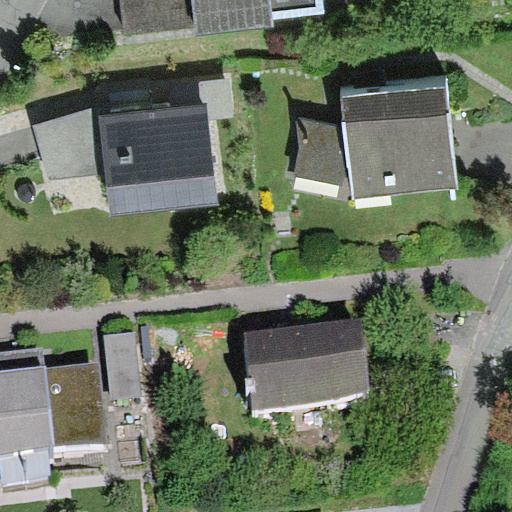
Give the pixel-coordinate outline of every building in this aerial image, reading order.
[(127,0),(131,32),(313,12),(311,0),(127,0)] [(464,76),(348,87),(358,201),(475,191),(464,76)] [(238,91),(103,107),(115,214),(250,199),(238,91)] [(398,344),(269,358),(277,433),(406,419),(398,344)] [(123,376),(0,389),(0,473),(133,460),(123,376)]
